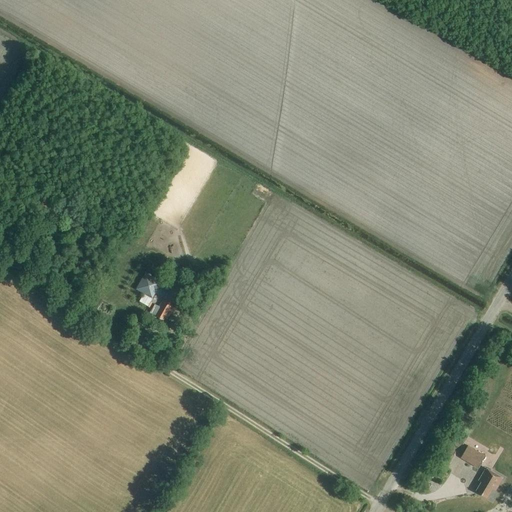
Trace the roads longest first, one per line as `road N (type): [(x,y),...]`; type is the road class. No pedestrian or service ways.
road 1 (track): [(162,365),(391,511)]
road 2 (unclassified): [(374,511),(511,279)]
